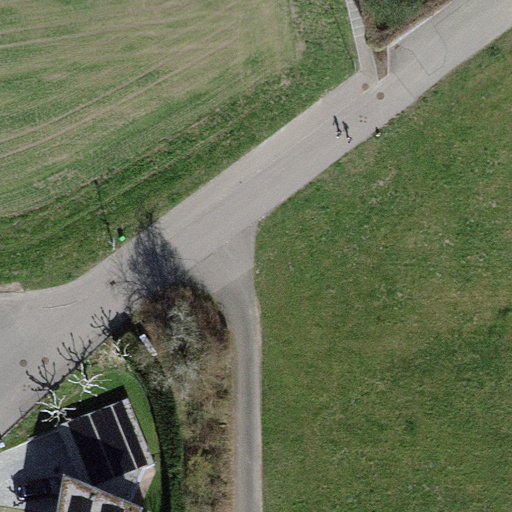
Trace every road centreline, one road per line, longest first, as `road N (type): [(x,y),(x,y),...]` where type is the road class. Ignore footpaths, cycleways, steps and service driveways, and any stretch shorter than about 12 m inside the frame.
road 1 (residential): [(509,0),(208,232)]
road 2 (residential): [(208,232),(244,287),(248,511)]
road 3 (residential): [(208,232),(49,354)]
